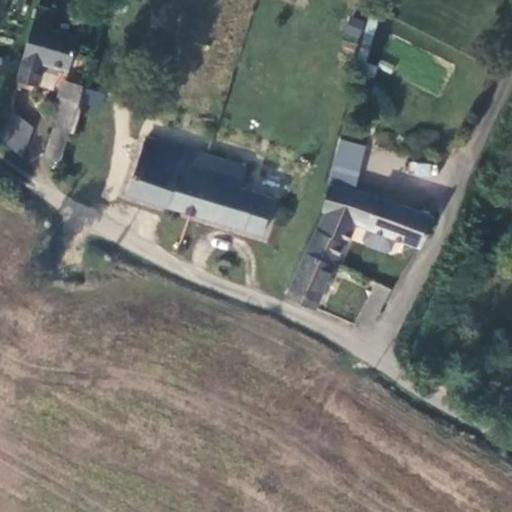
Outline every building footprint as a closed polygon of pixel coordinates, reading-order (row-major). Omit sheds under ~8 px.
[(51,8),(33,3),(11,86),(30,91),(39,59),(62,65),(70,34),(46,28),(51,8)] [(358,40),(365,20),(348,15),(342,35),(358,40)] [(370,58),(376,19),(365,18),(359,57),(370,58)] [(44,125),(61,130),(74,88),(55,84),(44,125)] [(8,113),(0,134),(0,144),(23,153),(34,123),(8,113)] [(61,161),(67,131),(50,128),(44,158),(61,161)] [(252,241),(256,228),(265,198),(233,188),(238,171),(142,140),(122,199),(189,221),(184,235),(201,240),(205,226),(252,241)] [(349,228),(413,240),(426,215),(375,197),(326,183),(307,233),(340,246),(349,228)] [(280,204),(265,198),(256,228),(271,232),(280,204)] [(252,241),(266,247),(271,232),(256,228),(252,241)] [(332,263),(340,246),(307,233),(300,250),(332,263)] [(311,306),(332,263),(300,250),(284,294),(311,306)] [(214,254),(211,269),(225,273),(229,259),(214,254)] [(364,328),(381,283),(369,278),(352,324),(364,328)]
